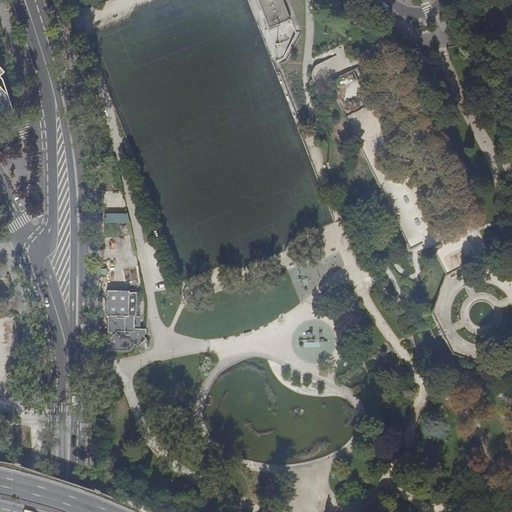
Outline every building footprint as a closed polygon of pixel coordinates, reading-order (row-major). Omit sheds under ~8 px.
[(257,0),(269,28),(278,25),(291,20),(282,0),(257,0)] [(0,112),(3,116),(10,113),(13,108),(8,94),(7,94),(0,86),(0,76),(5,72),(0,66),(0,112)] [(105,213),(105,223),(128,223),(131,223),(128,213),(105,213)] [(108,350),(108,351),(130,351),(135,345),(136,346),(139,349),(148,349),(148,340),(144,336),(146,334),(147,329),(135,329),(135,327),(140,327),(141,316),(141,300),(141,292),(140,292),(130,292),(130,291),(107,290),(107,316),(108,316),(108,350)] [(363,318),(357,309),(353,312),(350,315),(356,323),(363,318)]
